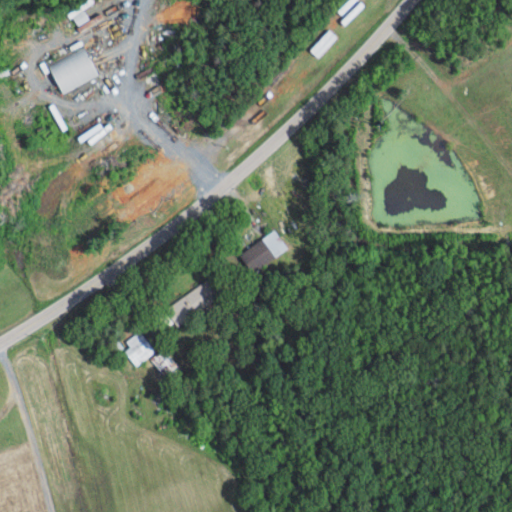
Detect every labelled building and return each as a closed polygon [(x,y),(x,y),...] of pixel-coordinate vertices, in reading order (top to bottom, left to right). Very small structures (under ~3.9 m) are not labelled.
[(101,71),(85,44),(48,66),(63,93),(101,71)] [(288,248),(276,229),(240,252),(252,271),(288,248)] [(179,322),(223,294),(211,276),(167,304),(179,322)] [(138,364),(156,349),(139,330),(126,341),(131,347),(126,351),(138,364)] [(164,371),(175,361),(162,346),(151,356),(164,371)]
